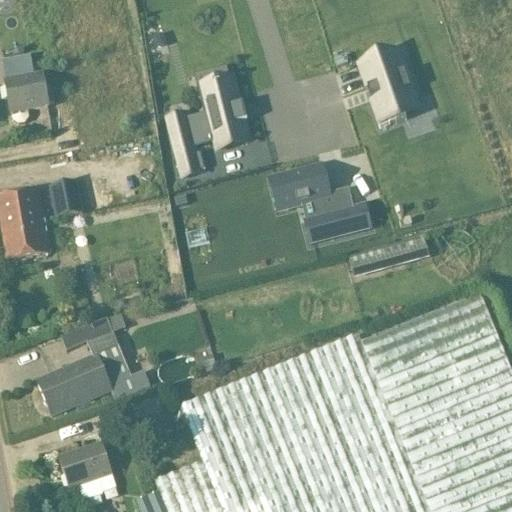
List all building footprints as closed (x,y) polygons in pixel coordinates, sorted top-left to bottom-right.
[(398,56),(360,68),(379,125),(402,118),(400,114),(416,109),(398,56)] [(33,81),(33,78),(28,59),(4,63),(7,85),(5,85),(10,116),(12,116),(13,123),(18,127),(25,126),(30,120),(28,113),(48,110),(48,108),(55,107),(52,90),(45,91),(43,79),(33,81)] [(186,118),(167,123),(182,181),(201,176),(200,174),(205,173),(200,156),(196,157),(194,151),(215,146),(217,153),(248,145),(243,125),(246,124),(242,107),(239,108),(232,83),(206,90),(216,128),(191,134),(186,118)] [(321,170),(270,183),(278,214),(315,204),(319,220),(304,224),(310,247),(370,232),(364,208),(333,216),(329,201),(321,170)] [(56,221),(82,216),(76,184),(49,190),(56,221)] [(0,198),(0,225),(7,265),(50,257),(39,192),(0,198)] [(349,260),(354,280),(428,260),(422,240),(349,260)] [(511,511),(511,375),(480,297),(361,345),(358,337),(179,409),(201,465),(153,483),(158,495),(135,504),(137,511),(511,511)] [(122,319),(107,323),(59,338),(60,343),(65,354),(85,346),(91,359),(36,383),(52,420),(111,394),(115,405),(151,391),(143,374),(131,379),(112,336),(126,332),(122,319)] [(116,491),(111,478),(101,446),(59,460),(69,492),(77,489),(81,502),(85,505),(102,498),(104,495),(116,491)]
